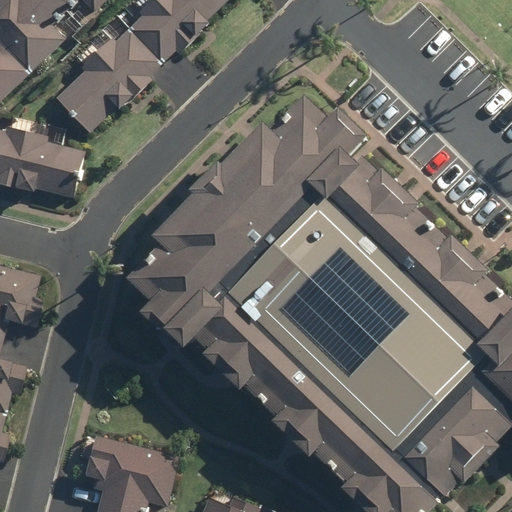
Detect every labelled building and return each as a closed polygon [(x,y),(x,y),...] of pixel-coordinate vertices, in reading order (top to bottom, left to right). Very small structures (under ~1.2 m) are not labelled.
[(0,0),(0,108),(69,44),(54,28),(83,0),(84,0),(99,15),(115,0),(0,0)] [(59,103),(93,138),(121,111),(123,114),(156,84),(152,80),(178,55),(182,59),(214,28),(210,24),(234,0),(158,0),(142,16),(145,19),(117,46),(114,43),(84,72),(88,75),(59,103)] [(511,511),(511,300),(489,280),(493,275),(456,240),(453,244),(420,212),(424,209),(387,172),(384,176),(360,155),(373,141),(343,112),(333,122),(309,100),(275,135),(267,127),(226,168),(222,165),(194,195),(198,198),(157,241),(165,249),(131,283),(155,306),(145,317),(173,344),(176,341),(189,354),(199,343),(211,355),(207,359),(244,394),(249,390),(282,420),(277,426),(313,461),(317,457),(351,487),(346,492),(366,511),(437,511),(464,484),(468,488),(489,466),(505,450),(500,446),(511,433),(511,511)] [(0,187),(38,198),(39,192),(77,202),(88,155),(52,147),(52,141),(9,131),(8,135),(0,133),(0,187)] [(0,461),(1,462),(6,435),(0,433),(0,432),(9,392),(17,394),(22,367),(0,362),(0,350),(6,323),(33,329),(39,301),(32,299),(37,277),(0,269),(0,461)] [(149,511),(151,505),(171,509),(183,460),(100,438),(88,478),(97,480),(95,490),(105,493),(100,511),(149,511)] [(262,511),(263,511),(236,499),(232,508),(212,499),(206,511),(262,511)]
